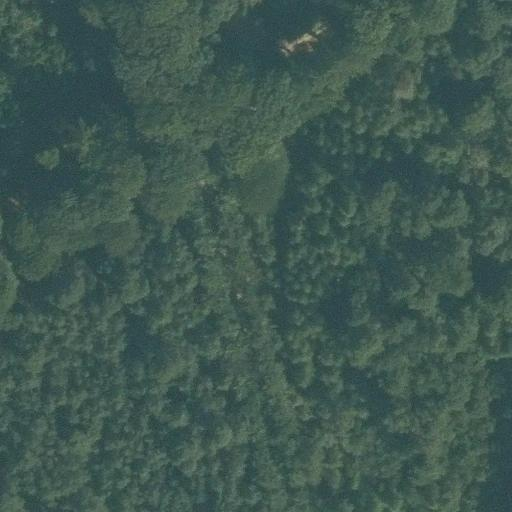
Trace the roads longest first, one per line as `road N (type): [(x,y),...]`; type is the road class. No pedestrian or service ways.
road 1 (track): [(0,238),(359,0)]
road 2 (track): [(293,511),(182,113)]
